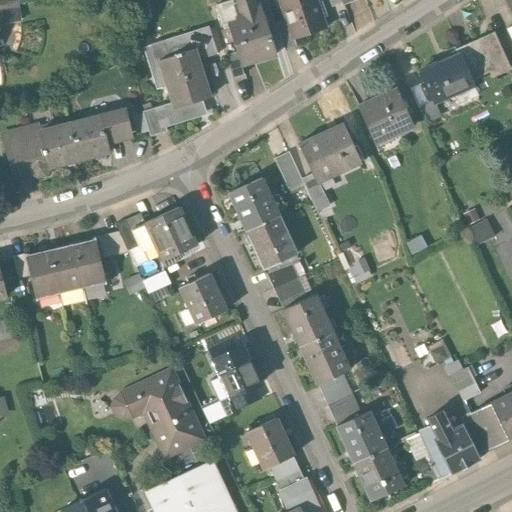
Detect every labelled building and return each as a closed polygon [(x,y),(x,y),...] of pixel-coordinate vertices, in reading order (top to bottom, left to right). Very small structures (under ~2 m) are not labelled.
[(234,0),(236,11),(221,15),(240,65),(280,54),(260,0),(234,0)] [(322,0),(279,0),(293,42),(332,28),(322,0)] [(511,0),(503,0),(511,19),(511,0)] [(17,5),(0,7),(0,23),(19,21),(17,5)] [(143,114),(132,117),(137,134),(149,130),(151,137),(169,131),(167,126),(208,113),(203,98),(214,95),(202,57),(219,52),(210,25),(143,46),(157,89),(166,86),(171,102),(142,111),(143,114)] [(490,33),(456,48),(469,79),(487,71),(490,77),(506,70),(490,33)] [(469,79),(456,48),(413,66),(420,82),(407,88),(415,105),(427,100),(429,106),(473,87),(469,79)] [(409,125),(392,84),(352,102),(370,142),(409,125)] [(100,111),(109,143),(134,136),(126,104),(100,111)] [(100,111),(40,128),(51,170),(112,153),(109,143),(100,111)] [(358,163),(339,120),(293,140),(308,175),(312,183),(318,180),(358,163)] [(38,122),(0,132),(0,138),(12,182),(52,171),(51,170),(40,128),(38,122)] [(325,197),(318,180),(312,183),(308,175),(301,178),(289,151),(273,158),(297,210),(325,197)] [(220,191),(238,230),(274,213),(256,174),(220,191)] [(200,242),(183,204),(132,227),(140,246),(152,240),(161,260),(200,242)] [(292,251),(274,213),(238,230),(256,268),(292,251)] [(72,243),(82,288),(106,282),(96,237),(72,243)] [(72,243),(48,248),(58,293),(82,288),(72,243)] [(58,293),(48,248),(25,253),(36,298),(58,293)] [(0,263),(0,298),(9,296),(0,263)] [(151,292),(174,283),(169,270),(146,279),(151,292)] [(228,307),(211,271),(179,286),(196,322),(228,307)] [(329,329),(311,291),(274,308),(292,346),(329,329)] [(0,343),(16,340),(12,322),(0,323),(0,343)] [(266,379),(240,325),(204,342),(230,398),(225,401),(231,413),(264,398),(257,383),(266,379)] [(346,366),(329,329),(292,346),(310,383),(346,366)] [(472,364),(453,373),(465,399),(484,390),(472,364)] [(208,441),(173,366),(120,391),(113,397),(109,407),(114,418),(121,421),(130,422),(144,415),(165,461),(208,441)] [(511,386),(463,412),(483,450),(511,434),(511,386)] [(328,425),(346,463),(382,446),(364,408),(328,425)] [(448,429),(438,408),(418,418),(446,473),(475,458),(458,424),(448,429)] [(296,453),(279,416),(246,431),(263,468),(269,465),(293,455),(296,453)] [(400,484),(382,446),(346,463),(365,502),(400,484)] [(303,477),(293,455),(269,465),(280,488),(303,477)] [(238,511),(214,459),(143,493),(152,511),(238,511)] [(279,492),(288,511),(300,505),(303,511),(321,511),(306,479),(279,492)] [(113,511),(103,491),(60,511),(113,511)]
